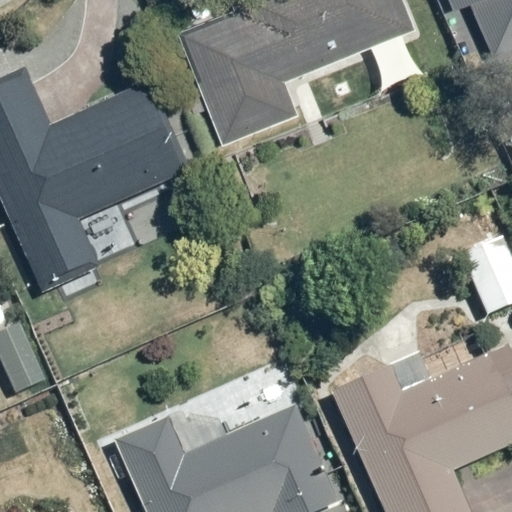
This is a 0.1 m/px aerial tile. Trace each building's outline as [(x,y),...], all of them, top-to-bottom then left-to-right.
[(400,0),(219,0),(178,20),(220,136),(289,111),(279,85),(367,53),(378,84),(425,67),(400,0)] [(511,0),(445,0),(451,14),(469,7),(488,54),(511,43),(511,0)] [(23,69),(0,78),(0,210),(39,298),(103,270),(81,220),(187,174),(149,88),(51,131),(23,69)] [(511,283),(494,245),(461,260),(486,313),(511,301),(511,283)] [(14,321),(0,327),(0,365),(13,394),(41,381),(14,321)] [(425,347),(324,389),(380,511),(467,511),(449,472),(511,443),(511,415),(507,404),(511,402),(511,370),(499,342),(436,371),(425,347)] [(164,418),(109,444),(141,511),(318,511),(336,504),(289,404),(182,454),(164,418)]
